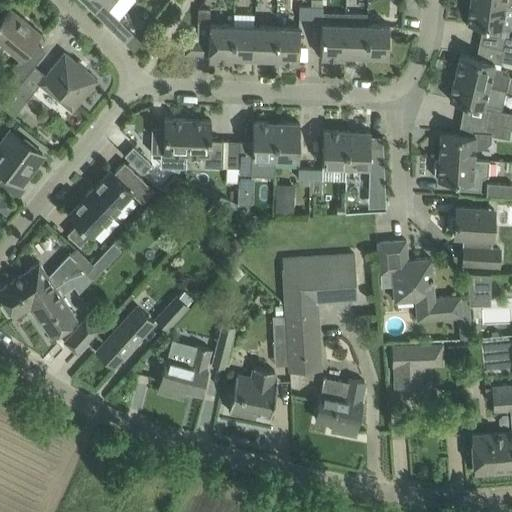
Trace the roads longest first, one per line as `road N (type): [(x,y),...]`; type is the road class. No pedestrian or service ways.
road 1 (residential): [(466,507),(258,467),(168,440),(60,391),(0,349)]
road 2 (residential): [(136,72),(171,86),(397,92)]
road 3 (unclassified): [(0,251),(136,72)]
